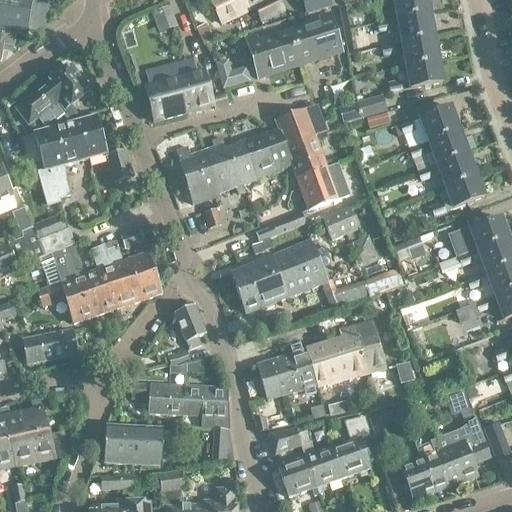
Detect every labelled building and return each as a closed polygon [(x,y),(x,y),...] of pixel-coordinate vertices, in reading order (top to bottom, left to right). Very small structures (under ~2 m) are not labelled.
[(26,36),(32,5),(21,4),(22,0),(0,0),(0,62),(1,62),(3,47),(13,49),(16,34),(26,36)] [(208,0),(220,25),(248,12),(242,0),(208,0)] [(266,0),(242,0),(248,12),(253,10),(260,24),(283,12),(277,0),(271,0),(267,2),(266,0)] [(318,10),(315,0),(301,0),(305,14),(318,10)] [(315,0),(318,10),(331,7),(329,0),(315,0)] [(382,0),(372,2),(373,12),(386,9),(384,0),(382,0)] [(393,0),(397,21),(429,15),(425,0),(393,0)] [(169,10),(154,16),(161,33),(176,28),(169,10)] [(289,33),(299,67),(342,54),(329,15),(319,19),(320,23),(289,33)] [(401,44),(433,38),(429,15),(397,21),(401,44)] [(376,25),(378,35),(390,32),(389,23),(376,25)] [(205,25),(195,30),(203,47),(213,42),(205,25)] [(289,33),(257,43),(256,38),(245,42),(257,81),(299,67),(289,33)] [(406,67),(437,61),(433,38),(401,44),(406,67)] [(351,41),(353,52),(375,50),(374,39),(351,41)] [(380,48),(382,58),(395,56),(393,46),(380,48)] [(442,84),(437,61),(406,67),(410,90),(442,84)] [(47,88),(57,102),(58,102),(65,111),(89,92),(70,68),(46,86),(47,88)] [(213,107),(203,73),(144,89),(154,124),(213,107)] [(387,85),(389,94),(402,92),(400,83),(387,85)] [(57,102),(47,88),(17,111),(28,125),(42,114),(45,118),(54,111),(51,108),(57,102)] [(382,98),(357,105),(361,120),(386,113),(382,98)] [(10,101),(3,107),(7,113),(15,107),(10,101)] [(326,134),(316,108),(295,116),(305,143),(315,139),(326,134)] [(419,120),(428,143),(458,132),(450,109),(419,120)] [(386,115),(366,121),(369,130),(389,124),(386,115)] [(305,143),(295,116),(274,123),(278,132),(277,132),(284,150),(305,143)] [(72,124),(80,151),(86,149),(87,154),(86,154),(89,161),(106,156),(95,118),(72,124)] [(399,128),(403,137),(415,132),(411,123),(399,128)] [(86,149),(80,151),(72,124),(53,130),(63,168),(89,161),(86,154),(87,154),(86,149)] [(63,168),(53,130),(34,135),(38,151),(37,151),(39,157),(40,157),(44,172),(37,174),(47,207),(60,203),(59,200),(65,198),(61,184),(63,168)] [(238,146),(245,165),(284,150),(277,132),(238,146)] [(428,143),(420,146),(423,155),(431,152),(436,165),(466,154),(458,132),(428,143)] [(284,150),(291,168),(296,181),(326,170),(315,139),(305,143),(284,150)] [(214,150),(204,154),(217,196),(235,189),(237,197),(245,194),(242,186),(252,183),(245,165),(238,146),(225,151),(221,140),(211,143),(214,150)] [(411,160),(423,155),(420,146),(408,150),(411,160)] [(204,154),(190,159),(187,149),(175,153),(178,163),(192,207),(218,199),(217,196),(204,154)] [(245,165),(252,183),(291,168),(284,150),(245,165)] [(114,185),(132,179),(125,153),(106,159),(114,185)] [(466,154),(436,165),(444,187),(475,176),(466,154)] [(0,204),(13,199),(0,166),(0,204)] [(416,173),(419,182),(431,177),(428,168),(416,173)] [(326,170),(296,181),(308,213),(338,201),(345,199),(338,178),(330,181),(326,170)] [(449,201),(441,204),(445,213),(453,210),(483,199),(475,176),(444,187),(449,201)] [(396,188),(383,208),(395,216),(408,196),(396,188)] [(429,208),(433,217),(445,213),(441,204),(429,208)] [(209,230),(220,227),(215,211),(204,215),(209,230)] [(359,234),(349,211),(322,221),(332,245),(359,234)] [(22,236),(22,241),(0,250),(0,279),(45,260),(38,244),(32,229),(25,213),(15,217),(22,236)] [(300,215),(291,218),(295,229),(304,225),(300,215)] [(291,218),(281,222),(286,233),(295,229),(291,218)] [(469,232),(450,239),(457,260),(469,255),(477,252),(478,254),(508,243),(500,220),(469,232)] [(281,222),(271,226),(272,229),(276,237),(286,233),(281,222)] [(47,223),(32,229),(38,244),(53,239),(47,223)] [(272,229),(257,235),(260,244),(269,240),(276,237),(272,229)] [(186,253),(208,252),(206,230),(184,232),(186,253)] [(143,244),(139,232),(121,238),(125,250),(143,244)] [(53,239),(38,244),(45,260),(73,249),(67,233),(53,239)] [(418,239),(394,249),(402,270),(412,266),(407,253),(421,247),(418,239)] [(253,257),(272,249),(269,240),(260,244),(249,248),(253,257)] [(274,305),(321,287),(327,285),(310,242),(265,261),(270,271),(263,274),(269,286),(255,292),(261,310),(263,309),(266,311),(273,308),(274,305)] [(477,252),(469,255),(473,264),(480,261),(486,275),(486,276),(511,266),(511,252),(508,243),(478,254),(477,252)] [(97,273),(99,272),(105,291),(109,292),(116,312),(143,303),(129,262),(122,264),(118,250),(105,254),(104,249),(90,253),(97,273)] [(74,254),(40,265),(48,288),(71,281),(74,290),(88,285),(99,317),(116,312),(109,292),(105,291),(99,272),(97,273),(82,278),(74,254)] [(129,262),(143,303),(161,297),(147,255),(129,262)] [(469,255),(457,260),(461,269),(473,264),(469,255)] [(263,274),(270,271),(265,261),(231,275),(245,316),(261,310),(255,292),(269,286),(263,274)] [(486,275),(478,278),(481,287),(489,284),(495,299),(511,292),(511,266),(486,276),(486,275)] [(397,275),(333,298),(337,310),(401,287),(397,275)] [(478,278),(466,283),(469,292),(481,287),(478,278)] [(37,292),(43,310),(65,303),(73,326),(99,317),(88,285),(74,290),(71,281),(48,288),(37,292)] [(398,289),(346,307),(349,316),(401,298),(398,289)] [(511,318),(511,292),(495,299),(503,321),(511,318)] [(415,295),(407,298),(409,304),(417,301),(415,295)] [(475,306),(478,315),(490,311),(487,302),(475,306)] [(0,310),(0,320),(1,325),(18,319),(13,306),(0,310)] [(205,337),(194,309),(174,316),(185,344),(186,344),(189,352),(200,347),(197,339),(205,337)] [(288,313),(263,320),(267,332),(291,325),(288,313)] [(371,324),(353,329),(366,376),(384,371),(371,324)] [(338,333),(341,340),(305,351),(316,389),(366,376),(353,329),(338,333)] [(26,367),(76,357),(71,332),(22,341),(26,367)] [(493,355),(497,364),(509,359),(505,350),(493,355)] [(285,397),(316,389),(305,351),(289,356),(297,380),(282,385),(285,397)] [(186,353),(167,360),(170,367),(178,367),(190,363),(186,353)] [(256,366),(267,402),(285,397),(282,385),(297,380),(289,356),(256,366)] [(185,376),(186,367),(186,365),(178,368),(169,368),(168,376),(185,376)] [(511,372),(501,377),(505,386),(511,383),(511,372)] [(149,402),(148,416),(201,419),(200,429),(228,431),(226,391),(132,386),(131,401),(149,402)] [(473,387),(464,391),(468,402),(477,398),(473,387)] [(0,472),(55,461),(53,456),(51,446),(50,443),(65,439),(63,432),(48,436),(42,410),(41,410),(39,401),(30,403),(32,412),(9,418),(7,409),(0,411),(0,472)] [(330,451),(341,481),(369,471),(359,442),(370,437),(363,418),(343,426),(349,444),(330,451)] [(267,432),(264,419),(254,422),(257,435),(267,432)] [(460,471),(454,458),(485,447),(475,419),(461,433),(431,444),(435,455),(420,461),(422,468),(425,467),(430,481),(432,480),(444,475),(445,476),(460,471)] [(484,431),(496,462),(508,457),(497,426),(484,431)] [(161,431),(107,428),(104,466),(159,469),(161,431)] [(300,448),(297,440),(294,431),(268,437),(274,457),(300,448)] [(306,437),(297,440),(300,448),(301,451),(310,448),(306,437)] [(216,447),(215,463),(228,464),(229,448),(216,447)] [(310,448),(301,451),(304,460),(317,497),(321,495),(319,488),(341,481),(330,451),(315,456),(312,447),(310,448)] [(472,465),(489,459),(485,447),(454,458),(460,471),(445,476),(444,475),(432,480),(433,484),(434,483),(438,493),(477,478),(472,465)] [(304,460),(277,470),(288,500),(311,491),(313,498),(317,497),(304,460)] [(434,483),(433,484),(432,480),(430,481),(425,467),(422,468),(420,461),(399,469),(411,503),(438,493),(434,483)] [(235,511),(235,503),(232,503),(232,491),(216,492),(216,504),(203,505),(204,507),(181,508),(180,492),(184,491),(181,474),(158,477),(160,495),(161,510),(166,510),(166,511),(235,511)] [(132,478),(119,479),(119,492),(133,491),(132,478)] [(100,493),(119,492),(119,479),(100,480),(100,493)] [(22,487),(11,489),(12,497),(23,495),(22,487)] [(23,495),(12,497),(13,505),(25,503),(23,495)]
